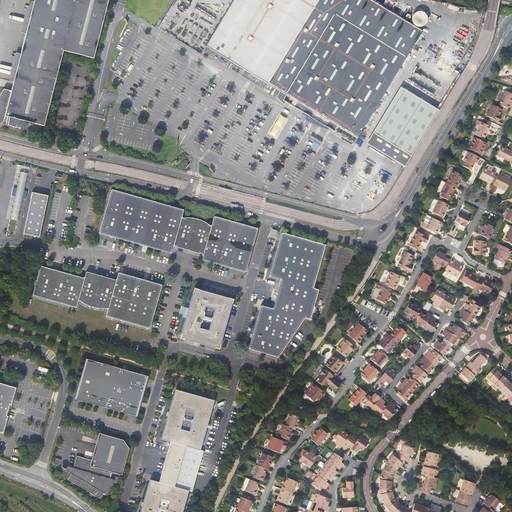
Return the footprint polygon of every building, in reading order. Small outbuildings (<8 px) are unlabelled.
[(0,123),(4,122),(7,124),(13,127),(19,128),(23,128),(27,126),(28,128),(31,126),(35,123),(44,125),(63,50),(94,58),(108,0),(34,0),(11,91),(4,89),(0,95),(0,123)] [(262,0),(233,48),(211,35),(205,45),(229,60),(280,91),(277,96),(286,101),(304,113),(318,121),(331,129),(334,131),(338,126),(357,138),(415,44),(389,27),(396,15),(371,0),(262,0)] [(232,0),(211,35),(233,48),(262,0),(232,0)] [(415,44),(423,32),(396,15),(389,27),(415,44)] [(429,47),(426,51),(434,57),(437,52),(429,47)] [(377,134),(411,155),(439,110),(404,89),(377,134)] [(505,90),(499,104),(508,109),(511,100),(511,93),(509,92),(510,90),(506,89),(505,91),(505,90)] [(502,109),(493,105),(489,111),(488,111),(486,115),(494,119),(496,114),(499,116),(502,109)] [(330,131),(331,129),(318,121),(304,113),(301,117),(305,119),(312,123),(330,131)] [(481,122),(475,134),(484,138),(490,126),(481,122)] [(317,151),(323,139),(313,133),(306,145),(317,151)] [(370,146),(404,166),(411,155),(377,134),(370,146)] [(474,137),(469,148),(481,154),(484,149),(483,148),(485,142),(474,137)] [(496,154),(510,162),(511,158),(511,149),(511,150),(511,151),(501,145),(496,154)] [(480,157),(468,151),(464,160),(465,160),(462,165),(471,169),(475,162),(477,163),(480,157)] [(489,169),(484,167),(479,178),(490,183),(496,172),(495,172),(489,169)] [(453,170),(446,182),(456,187),(456,188),(459,182),(458,182),(462,174),(453,170)] [(28,174),(19,172),(16,189),(25,190),(28,174)] [(498,174),(493,184),(505,190),(511,180),(498,174)] [(446,182),(445,182),(440,192),(441,192),(443,193),(444,194),(443,197),(448,199),(450,194),(452,190),(454,191),(456,187),(446,182)] [(25,190),(16,189),(14,188),(12,196),(14,196),(23,198),(25,190)] [(211,225),(208,222),(201,219),(197,218),(193,217),(190,217),(182,217),(184,210),(183,209),(112,189),(110,190),(98,231),(99,233),(120,239),(170,253),(172,252),(173,248),(174,246),(202,254),(202,256),(201,258),(202,260),(244,273),(246,271),(258,229),(257,227),(216,216),(214,217),(212,224),(211,225)] [(24,233),(40,237),(48,195),(32,192),(24,233)] [(14,196),(10,219),(11,220),(17,221),(18,221),(23,198),(14,196)] [(449,205),(439,200),(433,212),(443,217),(445,212),(444,212),(446,208),(447,208),(449,205)] [(505,215),(503,218),(511,222),(511,209),(510,208),(508,212),(506,215),(505,215)] [(459,211),(455,220),(461,224),(460,225),(465,227),(470,217),(459,211)] [(442,222),(431,217),(426,228),(437,234),(439,230),(438,229),(442,222)] [(484,226),(479,234),(489,239),(495,228),(487,224),(486,227),(484,226)] [(416,231),(409,245),(416,249),(421,241),(425,243),(428,237),(416,231)] [(260,305),(248,347),(249,349),(278,357),(304,317),(310,319),(318,288),(313,287),(325,244),(282,232),(280,233),(269,274),(270,276),(280,278),(281,280),(273,306),(271,307),(261,305),(260,305)] [(484,255),(486,241),(476,240),(475,247),(474,247),(473,253),(474,253),(474,254),(484,255)] [(511,251),(501,245),(494,259),(504,264),(507,259),(508,259),(511,251)] [(402,256),(397,265),(409,271),(411,266),(408,264),(410,261),(411,261),(414,255),(403,250),(400,256),(402,256)] [(442,263),(447,265),(450,260),(445,257),(446,255),(443,254),(443,252),(441,251),(439,251),(438,253),(437,253),(432,260),(433,261),(431,265),(435,267),(434,269),(438,271),(442,265),(441,264),(442,263)] [(447,265),(444,270),(457,277),(463,266),(454,261),(455,260),(451,258),(450,260),(447,265)] [(107,309),(105,315),(106,316),(148,328),(150,328),(161,286),(161,285),(160,284),(119,272),(117,273),(116,279),(115,279),(87,271),(86,272),(84,277),(41,266),(40,266),(31,295),(76,307),(78,300),(79,301),(88,305),(94,307),(101,308),(106,308),(107,309)] [(400,276),(390,271),(384,284),(394,289),(397,284),(396,283),(400,276)] [(423,272),(415,285),(420,288),(419,289),(425,292),(431,281),(430,280),(431,277),(423,272)] [(463,282),(474,288),(479,279),(475,277),(472,276),(473,275),(469,272),(463,282)] [(474,288),(473,290),(477,292),(479,289),(488,295),(494,284),(490,282),(484,279),(483,281),(479,279),(474,288)] [(389,295),(391,291),(377,284),(372,295),(372,297),(385,303),(387,299),(389,295)] [(215,348),(220,346),(221,341),(232,302),(229,298),(197,289),(192,291),(180,334),(183,339),(215,348)] [(435,305),(439,308),(446,295),(437,290),(432,299),(435,301),(434,302),(436,304),(435,305)] [(446,295),(439,308),(443,310),(444,308),(446,310),(446,308),(450,310),(455,301),(446,295)] [(404,312),(416,319),(422,308),(417,305),(416,306),(409,302),(404,312)] [(466,306),(464,310),(475,316),(476,317),(481,308),(476,306),(471,302),(469,305),(468,307),(466,306)] [(464,310),(462,309),(460,314),(462,316),(461,317),(460,320),(469,326),(475,316),(464,310)] [(416,323),(424,328),(432,316),(432,315),(429,313),(427,316),(425,315),(422,313),(416,323)] [(424,328),(424,329),(431,334),(438,323),(435,322),(434,321),(435,318),(432,316),(424,328)] [(349,331),(346,334),(356,342),(366,331),(357,323),(350,332),(349,331)] [(449,327),(447,330),(458,338),(460,338),(464,330),(455,324),(453,327),(452,329),(449,327)] [(398,325),(389,335),(390,337),(397,342),(405,332),(398,325)] [(445,336),(443,341),(451,348),(458,338),(447,330),(446,330),(443,333),(446,335),(445,336)] [(389,335),(386,333),(381,339),(383,342),(386,338),(388,340),(390,337),(389,335)] [(397,342),(390,337),(388,340),(386,338),(383,342),(381,339),(377,344),(378,345),(387,352),(391,348),(392,348),(397,342)] [(345,340),(336,350),(344,358),(349,352),(349,351),(353,346),(345,340)] [(437,343),(433,346),(436,349),(441,353),(444,356),(451,348),(443,341),(441,344),(440,342),(438,344),(437,343)] [(405,349),(402,352),(410,360),(420,349),(416,346),(414,348),(412,346),(410,344),(405,349)] [(378,345),(376,347),(378,349),(385,355),(387,352),(378,345)] [(385,355),(378,349),(375,352),(377,353),(371,360),(379,367),(387,357),(385,355)] [(428,353),(425,356),(436,365),(443,357),(440,355),(435,350),(432,353),(431,352),(429,354),(428,353)] [(471,361),(468,365),(477,372),(480,369),(478,368),(486,359),(486,358),(488,356),(484,352),(482,355),(480,354),(472,363),(471,361)] [(333,355),(324,366),(332,373),(339,365),(340,366),(343,362),(339,359),(338,360),(333,355)] [(436,365),(425,356),(422,359),(424,360),(422,362),(423,364),(421,366),(426,370),(429,373),(436,365)] [(147,375),(87,358),(80,385),(82,386),(78,400),(133,416),(137,402),(139,402),(147,375)] [(362,372),(363,374),(370,365),(369,364),(362,372)] [(468,365),(468,364),(465,366),(466,367),(463,371),(462,370),(457,375),(467,384),(477,372),(468,365)] [(378,372),(370,365),(363,374),(361,377),(369,383),(378,372)] [(420,368),(417,365),(414,369),(416,370),(414,371),(415,373),(413,375),(418,379),(420,381),(421,382),(428,375),(425,372),(420,368)] [(502,375),(494,367),(485,376),(493,384),(494,384),(501,377),(502,375)] [(388,368),(379,379),(384,383),(387,381),(389,383),(397,375),(388,368)] [(332,376),(324,369),(323,370),(322,369),(318,374),(319,375),(314,380),(320,386),(321,385),(323,386),(325,383),(333,390),(338,385),(330,378),(332,376)] [(405,379),(402,383),(413,392),(420,384),(417,381),(412,377),(411,377),(409,379),(408,381),(405,379)] [(501,377),(494,384),(499,390),(508,381),(505,378),(503,379),(501,377)] [(511,384),(508,381),(499,390),(508,398),(511,393),(511,384)] [(323,393),(311,382),(307,386),(308,387),(302,394),(312,402),(315,398),(317,395),(319,397),(323,393)] [(0,433),(3,434),(8,417),(6,416),(9,408),(11,409),(16,388),(0,383),(0,433)] [(413,392),(402,383),(399,386),(401,388),(400,390),(397,393),(406,400),(413,392)] [(366,394),(359,388),(353,395),(354,395),(352,396),(352,395),(348,400),(355,407),(363,398),(366,394)] [(175,389),(161,439),(170,442),(174,443),(162,483),(159,482),(150,480),(142,504),(140,511),(182,511),(189,491),(192,492),(203,451),(200,450),(214,400),(175,389)] [(361,402),(370,409),(371,408),(381,397),(382,396),(377,391),(373,395),(372,397),(370,396),(368,394),(364,399),(361,402)] [(381,397),(371,408),(379,415),(381,412),(386,406),(384,404),(384,403),(382,401),(384,400),(381,397)] [(386,406),(381,412),(389,419),(397,410),(394,408),(396,406),(391,401),(386,406)] [(290,413),(285,425),(292,427),(295,429),(300,417),(290,413)] [(285,425),(282,424),(277,435),(288,440),(290,435),(289,434),(290,432),(292,427),(285,425)] [(313,437),(311,440),(318,445),(327,434),(326,434),(328,432),(324,429),(323,431),(321,430),(320,428),(317,431),(316,433),(315,432),(312,436),(313,437)] [(337,444),(340,447),(341,446),(349,436),(340,429),(338,433),(334,438),(337,440),(339,442),(337,444)] [(73,474),(71,474),(68,480),(101,500),(104,493),(106,494),(110,487),(112,480),(110,479),(112,473),(122,475),(129,449),(123,440),(99,433),(92,460),(77,456),(73,469),(75,470),(73,474)] [(349,436),(341,446),(344,448),(346,445),(348,446),(351,448),(357,439),(350,434),(349,436)] [(287,442),(272,436),(271,440),(269,439),(266,448),(276,451),(278,446),(280,447),(284,448),(287,442)] [(351,448),(350,449),(355,453),(357,450),(359,448),(360,448),(362,450),(365,447),(367,444),(367,443),(359,437),(357,439),(351,448)] [(414,443),(400,440),(399,444),(402,445),(400,452),(398,454),(404,460),(409,455),(412,456),(414,448),(413,448),(414,443)] [(170,442),(159,482),(162,483),(174,443),(170,442)] [(307,465),(310,467),(318,457),(314,454),(313,456),(309,453),(306,451),(302,456),(299,460),(302,462),(302,463),(302,465),(304,466),(306,466),(307,465)] [(262,452),(257,465),(264,468),(266,469),(267,469),(273,456),(262,452)] [(343,459),(334,452),(328,461),(337,467),(339,469),(342,465),(341,465),(343,463),(341,461),(343,459)] [(426,452),(424,463),(436,466),(439,455),(432,453),(429,452),(426,452)] [(404,460),(398,454),(395,457),(392,455),(387,461),(388,461),(397,469),(404,460)] [(328,461),(327,460),(325,464),(322,468),(334,477),(337,473),(334,471),(335,470),(337,467),(328,461)] [(397,469),(388,461),(383,468),(382,470),(380,474),(392,478),(393,476),(394,474),(397,469)] [(436,466),(424,463),(421,474),(425,476),(433,477),(436,466)] [(62,465),(61,468),(71,474),(73,474),(75,470),(73,469),(62,465)] [(264,468),(257,465),(252,477),(262,481),(265,473),(264,473),(262,472),(264,468)] [(334,477),(322,468),(317,475),(318,475),(326,482),(328,479),(329,478),(332,480),(334,477)] [(392,478),(380,474),(379,479),(379,489),(391,488),(391,481),(392,478)] [(326,482),(318,475),(312,484),(320,490),(322,487),(324,488),(325,486),(326,487),(329,484),(326,482)] [(433,477),(425,476),(423,487),(422,492),(429,494),(431,488),(433,477)] [(281,485),(280,488),(282,488),(292,493),(293,493),(297,481),(286,477),(284,482),(282,486),(281,485)] [(258,482),(249,478),(245,490),(255,495),(257,490),(256,489),(258,486),(257,485),(258,482)] [(342,488),(343,498),(354,497),(353,493),(353,480),(346,480),(346,485),(346,488),(344,488),(342,488)] [(475,484),(464,480),(460,490),(471,494),(475,484)] [(292,493),(282,488),(277,500),(287,504),(292,493)] [(391,488),(379,489),(379,494),(384,504),(394,498),(392,491),(391,488)] [(471,494),(460,490),(457,498),(456,502),(468,506),(471,494)] [(327,498),(316,493),(312,501),(326,507),(328,504),(325,502),(325,501),(327,498)] [(490,494),(483,503),(485,504),(493,511),(500,502),(490,494)] [(241,496),(236,507),(247,511),(252,500),(241,496)] [(394,498),(384,504),(386,508),(389,511),(395,511),(401,506),(397,502),(394,498)] [(326,507),(312,501),(309,510),(313,511),(320,511),(321,511),(322,509),(325,511),(326,507)] [(284,511),(287,507),(276,503),(274,507),(273,507),(271,511),(284,511)] [(412,511),(411,511),(423,511),(425,509),(425,507),(418,505),(415,503),(414,505),(412,511)]
